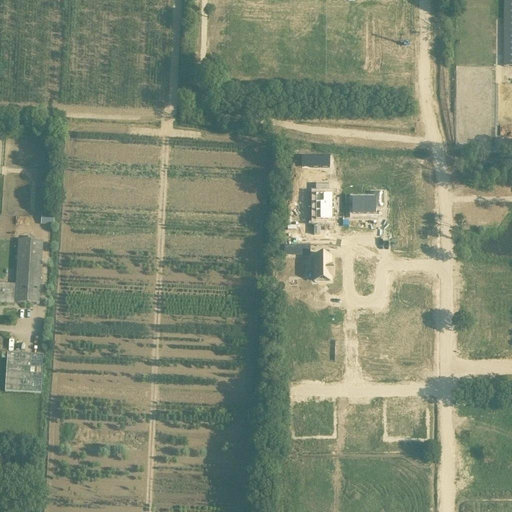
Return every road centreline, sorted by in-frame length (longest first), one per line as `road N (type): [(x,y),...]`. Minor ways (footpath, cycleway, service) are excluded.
road 1 (residential): [(442,268),(446,173),(425,99),(427,0)]
road 2 (residential): [(446,393),(285,391)]
road 3 (residential): [(383,269),(383,242),(351,241),(350,298),(382,298)]
